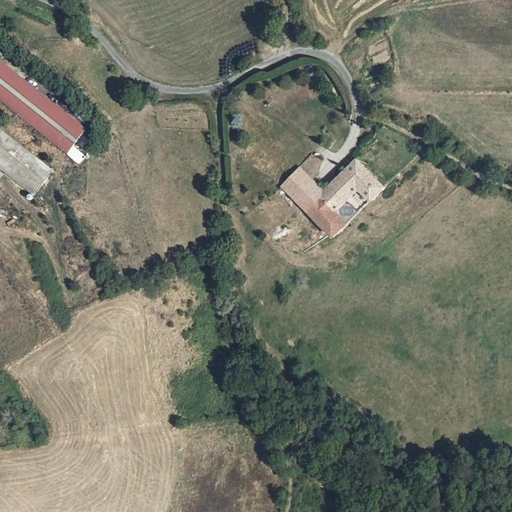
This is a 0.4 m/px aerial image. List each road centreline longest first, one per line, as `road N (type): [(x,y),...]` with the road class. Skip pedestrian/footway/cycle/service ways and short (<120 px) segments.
road 1 (track): [(286,511),(283,427),(243,366),(229,318),(217,88)]
road 2 (unclassified): [(42,0),(88,25),(126,70),(160,90),(217,88),(288,54),(331,56),(359,112)]
road 3 (track): [(511,187),(359,112)]
